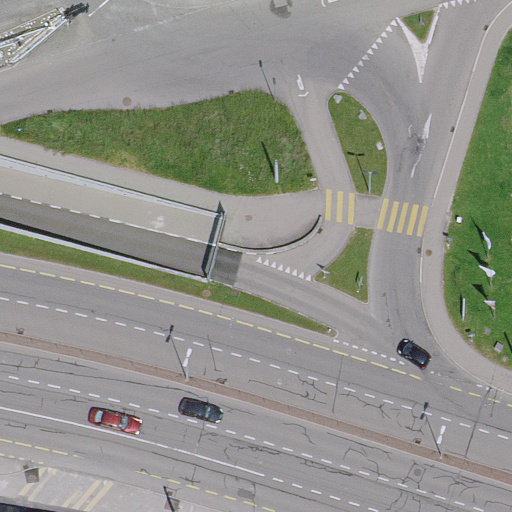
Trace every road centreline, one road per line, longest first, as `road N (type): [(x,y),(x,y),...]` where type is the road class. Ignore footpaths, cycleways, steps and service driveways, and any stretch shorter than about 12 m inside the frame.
road 1 (secondary): [(511,441),(194,342),(0,292)]
road 2 (secondary): [(0,384),(255,450),(448,511)]
